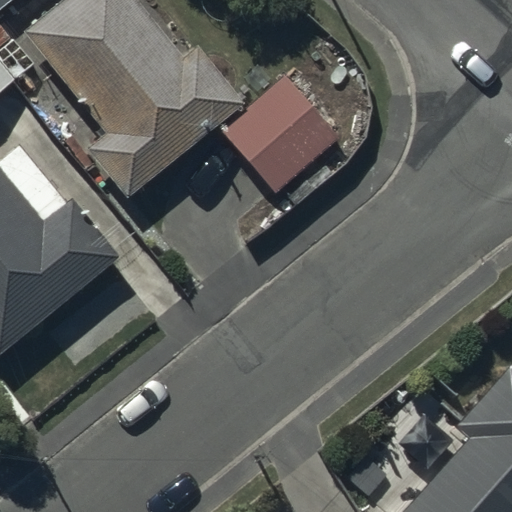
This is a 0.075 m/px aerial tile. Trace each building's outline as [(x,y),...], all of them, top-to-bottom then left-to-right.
[(0,0),(0,8),(9,0),(0,0)] [(130,0),(62,0),(20,34),(99,136),(81,150),(121,201),(241,107),(194,47),(178,60),(130,0)] [(0,91),(11,83),(0,69),(0,91)] [(281,76),(214,133),(271,196),(338,139),(281,76)] [(0,352),(115,260),(67,200),(61,205),(14,148),(0,159),(0,352)] [(511,511),(511,370),(508,366),(450,428),(463,441),(400,511),(511,511)]
